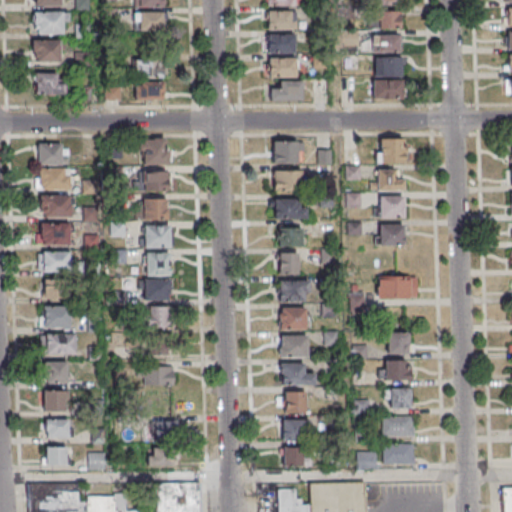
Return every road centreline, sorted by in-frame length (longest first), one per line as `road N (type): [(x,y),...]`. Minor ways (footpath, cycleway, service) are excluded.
road 1 (residential): [(229,511),(210,0)]
road 2 (residential): [(466,511),(447,0)]
road 3 (residential): [(511,120),(0,123)]
road 4 (residential): [(8,511),(0,365)]
